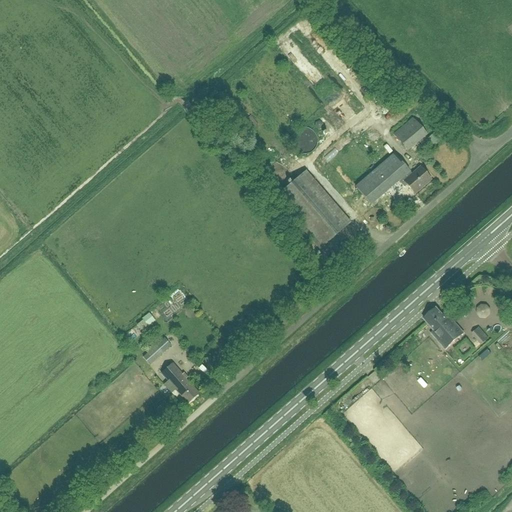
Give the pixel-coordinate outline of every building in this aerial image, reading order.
[(308,60),(301,52),(300,52),(290,41),(282,48),(299,68),(308,60)] [(317,89),(326,78),(318,71),(309,81),(317,89)] [(345,123),(351,119),(334,94),(328,98),(345,123)] [(235,100),(243,110),(248,106),(241,96),(235,100)] [(407,151),(426,135),(413,119),(393,135),(407,151)] [(401,185),(404,183),(414,194),(430,180),(419,168),(411,175),(393,154),(355,187),(371,206),(398,182),(401,185)] [(350,223),(306,172),(278,196),(308,230),(305,232),(319,249),(350,223)] [(358,220),(355,222),(363,232),(366,229),(358,220)] [(445,349),(463,334),(445,313),(442,316),(436,309),(424,319),(434,331),(431,334),(445,349)] [(192,320),(196,314),(191,310),(187,316),(192,320)] [(147,328),(155,322),(148,314),(141,320),(147,328)] [(149,366),(171,347),(164,339),(142,358),(149,366)] [(186,404),(198,394),(172,364),(160,374),(186,404)] [(467,374),(459,375),(460,382),(468,380),(467,374)]
